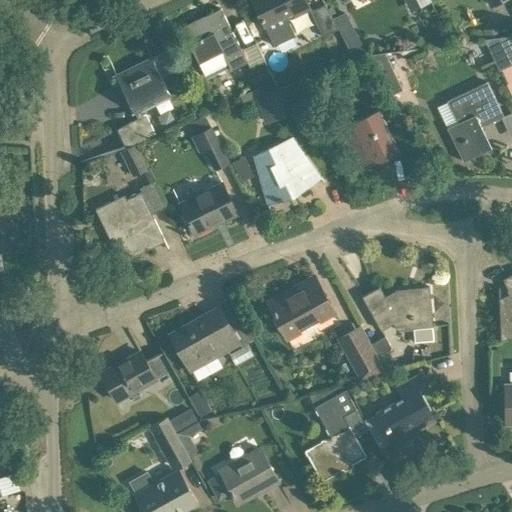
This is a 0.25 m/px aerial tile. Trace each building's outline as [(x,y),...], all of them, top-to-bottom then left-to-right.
[(252,0),(274,45),(296,35),(287,17),(309,7),(305,0),(252,0)] [(308,12),(315,25),(321,38),(335,31),(323,5),(308,12)] [(228,63),(231,69),(247,61),(221,8),(181,27),(205,74),(228,63)] [(357,34),(344,40),(353,58),(366,52),(357,34)] [(511,34),(484,39),(499,70),(511,63),(511,34)] [(349,51),(330,58),(333,67),(353,59),(349,51)] [(187,91),(168,52),(143,64),(137,67),(133,58),(110,69),(116,81),(96,91),(110,119),(157,96),(161,104),(187,91)] [(370,55),(389,96),(402,90),(384,53),(370,55)] [(264,60),(249,67),(262,95),(277,88),(264,60)] [(457,122),(447,127),(455,143),(463,161),(492,148),(481,126),(504,115),(487,80),(447,100),(457,122)] [(292,84),(258,97),(266,120),(300,108),(292,84)] [(352,152),(360,171),(399,152),(379,109),(340,127),(352,152)] [(189,137),(197,153),(202,150),(213,172),(228,165),(209,127),(189,137)] [(259,170),(268,203),(292,197),(320,176),(292,137),(256,154),(263,169),(259,170)] [(126,147),(121,150),(133,175),(149,168),(136,142),(126,147)] [(180,203),(195,233),(212,225),(211,222),(235,210),(236,210),(222,182),(180,203)] [(124,195),(96,209),(109,236),(111,235),(117,247),(116,247),(119,254),(120,253),(122,258),(146,247),(147,249),(155,245),(151,238),(162,233),(152,213),(166,206),(155,184),(145,189),(145,190),(127,199),(124,195)] [(510,293),(499,297),(501,340),(511,336),(511,273),(503,278),(510,293)] [(267,301),(287,337),(334,311),(315,275),(269,300),(267,301)] [(379,286),(362,296),(381,329),(399,319),(412,318),(415,341),(434,340),(432,326),(433,326),(429,286),(396,289),(385,296),(379,286)] [(171,333),(191,370),(239,343),(219,307),(171,333)] [(378,355),(372,344),(362,326),(335,340),(359,380),(387,372),(378,355)] [(386,336),(372,344),(378,355),(392,347),(386,336)] [(228,356),(234,367),(252,357),(246,346),(228,356)] [(102,372),(117,400),(156,379),(140,351),(102,372)] [(404,397),(365,419),(380,447),(396,439),(400,447),(414,440),(409,432),(433,419),(419,394),(427,389),(419,374),(398,386),(404,397)] [(331,435),(305,449),(322,480),(366,455),(357,438),(368,432),(344,385),(308,395),(331,435)] [(197,419),(191,407),(182,412),(189,424),(197,419)] [(149,427),(163,452),(182,443),(168,416),(149,427)] [(221,472),(208,479),(219,498),(230,492),(232,494),(233,493),(238,503),(279,480),(260,447),(220,470),(221,472)] [(147,470),(129,481),(145,511),(179,511),(197,502),(179,469),(154,483),(147,470)]
